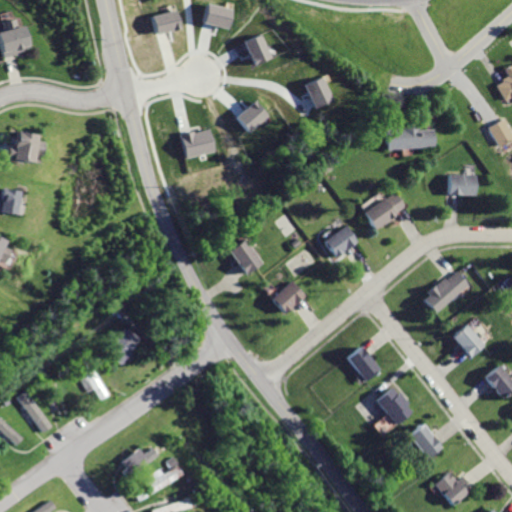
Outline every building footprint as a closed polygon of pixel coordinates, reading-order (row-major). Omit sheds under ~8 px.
[(210,3),(206,21),(229,26),(233,8),(210,3)] [(152,16),(157,34),(182,27),(177,9),(152,16)] [(22,26),(17,28),(14,18),(0,21),(0,28),(1,31),(0,31),(0,59),(17,54),(16,52),(28,48),(22,26)] [(245,41),(256,65),(273,57),(263,34),(245,41)] [(511,70),(499,78),(501,81),(494,84),(504,101),(511,96),(511,70)] [(306,84),(316,107),(334,99),(324,76),(306,84)] [(258,99),(238,116),(251,132),(271,115),(258,99)] [(511,138),(502,119),(487,127),(497,147),(511,138)] [(383,128),(384,149),(432,147),(431,129),(417,130),(416,123),(400,124),(400,127),(383,128)] [(182,134),(188,157),(216,149),(210,126),(182,134)] [(10,131),(8,146),(4,146),(2,160),(28,163),(29,155),(38,156),(39,142),(32,141),(33,134),(10,131)] [(448,174),(448,194),(474,195),(475,175),(448,174)] [(0,214),(11,216),(14,190),(0,188),(0,214)] [(395,192),(385,200),(384,198),(364,212),(375,229),(406,207),(395,192)] [(345,225),(322,240),(334,259),(343,253),(341,250),(355,240),(345,225)] [(246,239),(228,251),(245,276),(263,263),(246,239)] [(458,272),(448,280),(446,277),(427,293),(429,295),(425,299),(436,312),(469,284),(458,272)] [(291,281),(270,298),(284,315),(292,308),(290,306),(303,296),(291,281)] [(466,324),(452,337),(471,358),(486,345),(466,324)] [(118,327),(99,355),(118,367),(137,339),(118,327)] [(362,346),(347,358),(366,382),(381,370),(362,346)] [(80,351),(67,358),(91,401),(104,393),(80,351)] [(511,380),(500,366),(485,379),(503,400),(511,392),(511,380)] [(46,372),(58,416),(69,413),(57,369),(46,372)] [(391,387),(375,399),(395,426),(411,413),(405,406),(408,404),(400,392),(396,395),(391,387)] [(25,389),(15,396),(38,432),(48,425),(25,389)] [(24,436),(0,416),(0,428),(18,443),(24,436)] [(422,425),(407,437),(425,460),(440,448),(422,425)] [(153,443),(119,471),(125,479),(160,451),(153,443)] [(170,466),(130,492),(136,502),(176,476),(170,466)] [(450,473),(435,485),(452,507),(476,487),(465,474),(457,481),(450,473)] [(190,495),(148,509),(148,511),(176,511),(194,506),(190,495)] [(48,511),(56,507),(50,499),(31,511),(48,511)]
